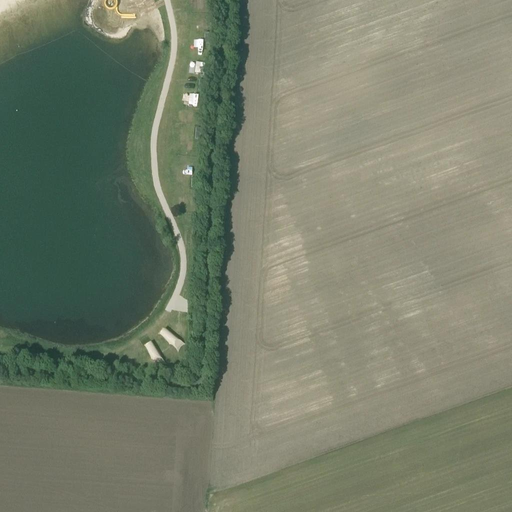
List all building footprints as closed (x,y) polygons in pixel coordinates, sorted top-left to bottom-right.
[(191,12),(205,12),(205,3),(191,4),(191,12)] [(191,55),(206,56),(207,45),(192,44),(191,55)] [(189,164),(189,153),(173,153),(173,164),(189,164)] [(191,181),(192,171),(174,170),(174,176),(181,177),(181,180),(191,181)] [(188,209),(189,197),(180,196),(179,208),(188,209)] [(185,337),(185,324),(182,324),(181,315),(171,316),(172,337),(185,337)] [(129,367),(140,367),(140,365),(149,365),(149,357),(134,357),(134,354),(128,354),(129,367)]
